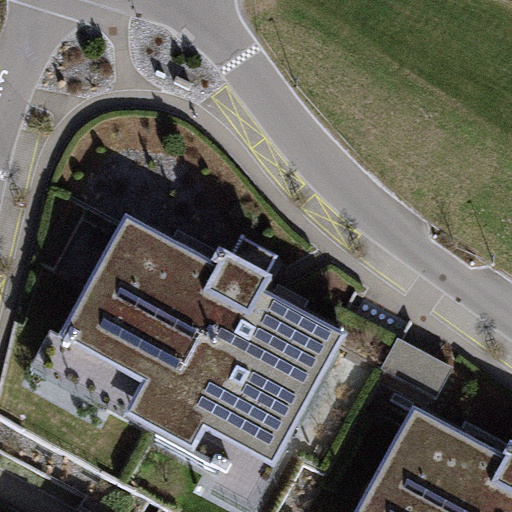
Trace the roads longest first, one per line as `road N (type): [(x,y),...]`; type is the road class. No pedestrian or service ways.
road 1 (residential): [(187,0),(332,174),(511,314)]
road 2 (residential): [(0,120),(41,0)]
